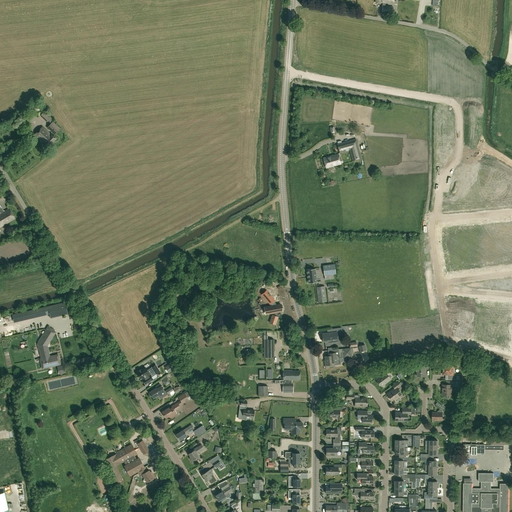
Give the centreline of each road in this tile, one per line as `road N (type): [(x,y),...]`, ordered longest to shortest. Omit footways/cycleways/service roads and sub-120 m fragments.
road 1 (tertiary): [(315,384),(291,281),(281,164),(292,2)]
road 2 (unknown): [(286,72),(456,105),(459,153),(433,219)]
road 3 (unclassified): [(121,369),(0,165)]
road 4 (unknown): [(511,273),(439,282),(432,230),(433,219),(511,212)]
road 5 (unclassified): [(489,66),(441,30),(292,2)]
road 6 (residential): [(207,511),(121,369)]
road 7 (unknown): [(511,295),(440,289),(445,332),(459,345)]
road 8 (tertiary): [(314,511),(315,384)]
